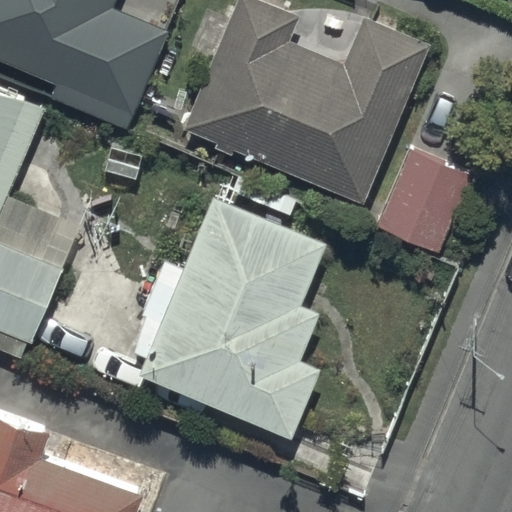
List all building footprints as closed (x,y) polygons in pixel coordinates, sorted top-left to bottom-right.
[(0,0),(0,62),(56,88),(51,101),(125,134),(168,35),(110,9),(114,0),(0,0)] [(297,17),(256,0),(238,0),(183,132),(362,208),(430,48),(360,18),(340,65),(286,42),(297,17)] [(0,211),(42,109),(0,91),(0,211)] [(472,167),(410,142),(375,229),(437,254),(472,167)] [(305,290),(324,247),(210,198),(180,269),(163,262),(140,316),(145,318),(129,356),(144,363),(137,377),(289,443),(320,371),(298,362),(318,314),(304,308),(311,292),(305,290)] [(0,348),(23,358),(61,271),(0,244),(0,348)] [(0,511),(136,511),(142,496),(39,461),(47,438),(0,422),(0,511)]
